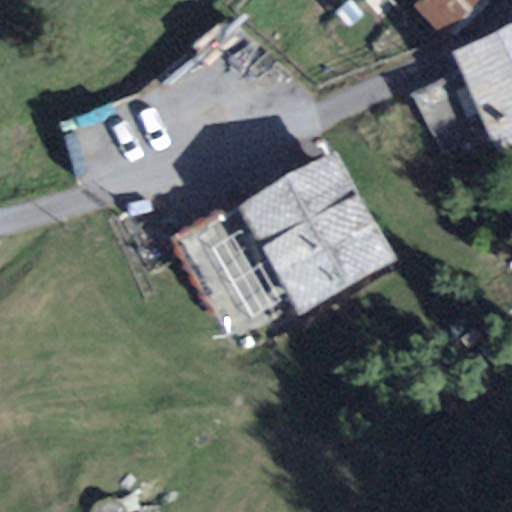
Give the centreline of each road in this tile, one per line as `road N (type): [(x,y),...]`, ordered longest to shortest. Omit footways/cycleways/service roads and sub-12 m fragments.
road 1 (residential): [(0,226),(291,123),(511,19)]
road 2 (unknown): [(0,476),(511,391)]
